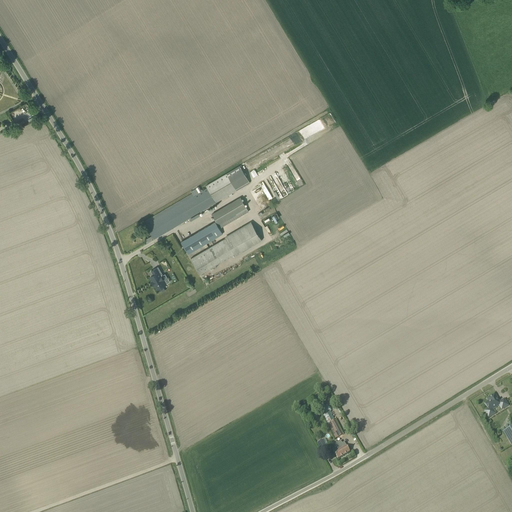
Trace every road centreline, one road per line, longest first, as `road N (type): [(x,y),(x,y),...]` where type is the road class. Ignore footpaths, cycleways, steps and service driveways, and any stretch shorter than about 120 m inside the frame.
road 1 (unclassified): [(191,511),(117,254),(64,143),(0,37)]
road 2 (unclassified): [(261,511),(511,366)]
